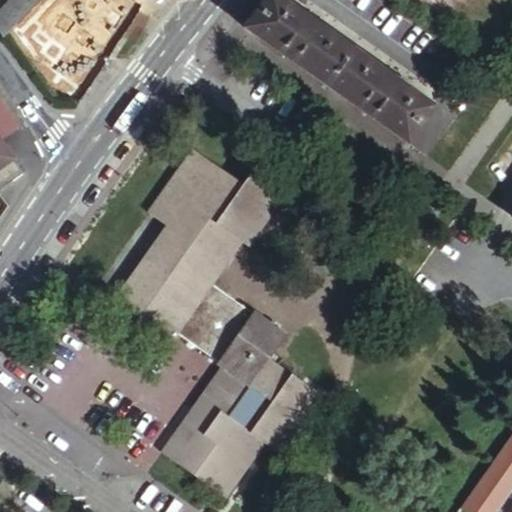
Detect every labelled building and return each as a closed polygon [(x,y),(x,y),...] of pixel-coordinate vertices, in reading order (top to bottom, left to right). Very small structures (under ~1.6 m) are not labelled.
[(28,0),(12,0),(0,13),(0,34),(3,38),(13,28),(35,6),(28,0)] [(48,11),(41,0),(35,6),(13,28),(59,87),(92,63),(52,8),(48,11)] [(408,143),(434,106),(280,0),(266,0),(247,30),(408,143)] [(0,191),(22,175),(0,143),(0,191)] [(253,178),(203,144),(158,208),(177,220),(124,294),(180,333),(184,327),(222,354),(220,356),(226,360),(165,446),(229,492),(268,437),(286,450),(328,392),(271,352),(288,329),(256,306),(254,308),(218,283),(252,235),(258,241),(294,189),(262,165),(253,178)] [(511,511),(511,434),(459,510),(462,511),(493,511),(511,485),(511,511)]
